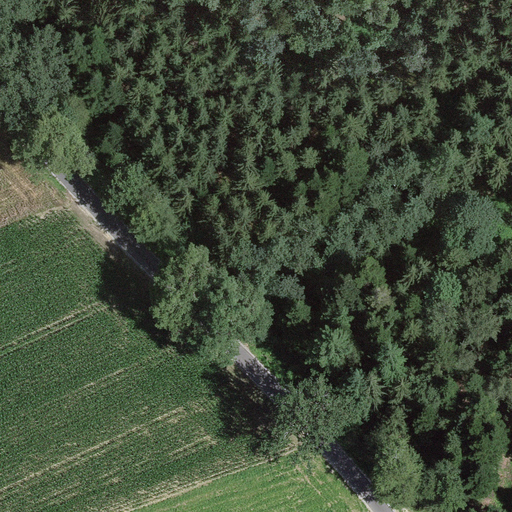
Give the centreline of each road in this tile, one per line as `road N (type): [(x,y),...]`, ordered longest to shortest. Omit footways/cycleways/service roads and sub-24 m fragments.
road 1 (residential): [(0,71),(32,119),(385,511)]
road 2 (track): [(109,0),(334,121),(440,196),(511,262)]
